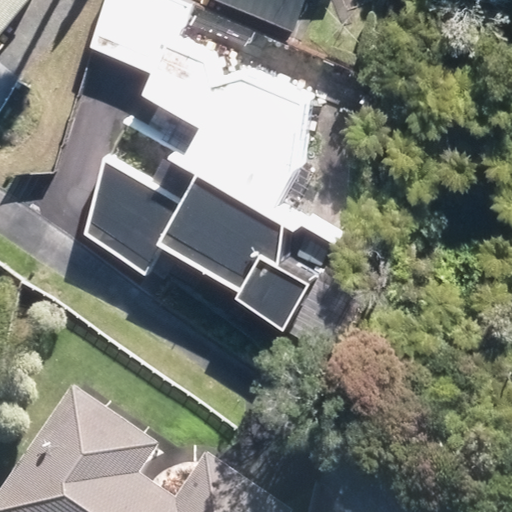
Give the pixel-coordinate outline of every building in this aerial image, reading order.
[(0,0),(0,34),(29,0),(0,0)] [(196,2),(190,0),(116,0),(103,41),(166,69),(159,85),(215,116),(195,152),(282,201),(308,159),(316,95),(253,68),(225,77),(218,53),(181,37),(196,2)] [(244,0),(299,24),(309,0),(244,0)] [(165,184),(117,157),(98,226),(153,266),(172,233),(257,280),(253,286),(299,317),(325,272),(294,255),(301,212),(282,201),(195,152),(186,146),(165,184)] [(82,395),(0,511),(288,511),(214,461),(182,506),(139,476),(158,448),(82,395)]
